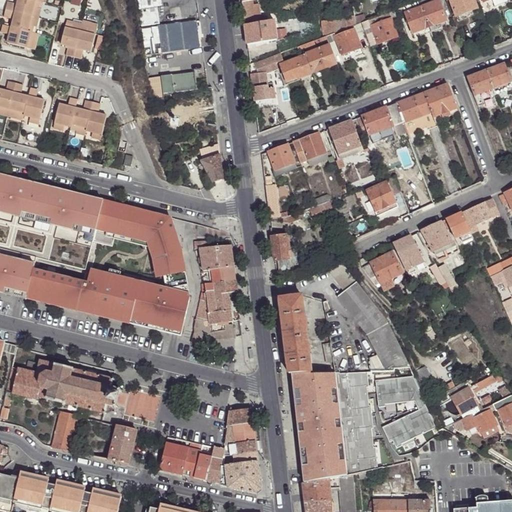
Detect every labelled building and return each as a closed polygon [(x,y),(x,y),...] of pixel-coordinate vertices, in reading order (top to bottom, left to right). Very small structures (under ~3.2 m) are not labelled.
[(7,3),(5,10),(33,17),(36,8),(38,9),(40,2),(38,2),(29,0),(17,0),(17,5),(7,3)] [(253,0),(242,3),(245,25),(256,23),(253,4),(253,0)] [(445,0),(445,1),(447,0),(449,0),(456,17),(476,9),(473,0),(445,0)] [(419,1),(415,3),(412,4),(414,11),(422,8),(419,1)] [(429,5),(422,8),(429,27),(437,24),(446,21),(438,1),(429,5)] [(422,8),(414,11),(405,14),(413,34),(419,31),(429,27),(422,8)] [(33,17),(5,10),(4,18),(13,20),(11,28),(30,32),(32,32),(34,26),(31,25),(33,17)] [(361,14),(355,15),(354,15),(356,25),(361,23),(363,23),(361,14)] [(397,37),(388,14),(363,23),(361,23),(365,35),(372,32),(376,42),(377,45),(397,37)] [(356,25),(354,15),(345,19),(347,29),(356,25)] [(335,20),(321,22),(323,38),(326,37),(336,33),(337,32),(335,20)] [(261,23),(256,23),(245,25),(247,45),(277,40),(286,38),(285,29),(275,30),(274,21),(261,23)] [(82,26),(67,22),(67,24),(73,26),(73,28),(81,30),(82,26)] [(73,26),(67,24),(61,45),(69,47),(67,57),(74,58),(81,30),(73,28),(73,26)] [(11,28),(3,26),(1,33),(9,35),(7,44),(27,48),(30,32),(11,28)] [(157,27),(141,29),(145,56),(161,54),(157,27)] [(429,27),(419,31),(421,36),(431,32),(429,27)] [(353,29),(337,35),(335,36),(336,41),(342,55),(360,48),(353,29)] [(90,33),(81,30),(74,58),(82,60),(84,51),(92,53),(97,32),(91,30),(90,30),(90,33)] [(30,32),(27,48),(31,49),(35,33),(32,32),(30,32)] [(372,32),(365,35),(369,45),(373,43),(376,42),(372,32)] [(336,33),(326,37),(327,41),(328,44),(336,41),(335,36),(337,35),(336,33)] [(326,37),(323,38),(313,41),(315,46),(327,41),(326,37)] [(315,46),(313,41),(302,46),(305,52),(305,55),(316,51),(315,46)] [(305,52),(302,46),(296,47),(299,54),(305,52)] [(329,46),(316,51),(305,55),(306,56),(313,74),(336,65),(329,46)] [(283,61),(281,53),(255,63),(258,74),(266,72),(266,73),(278,69),(276,63),(283,61)] [(306,56),(280,65),(284,75),(295,71),(298,78),(298,79),(313,74),(306,56)] [(493,89),(508,83),(511,82),(504,63),(486,70),(493,89)] [(315,80),(339,71),(336,65),(313,74),(315,80)] [(477,95),(493,89),(486,70),(466,78),(473,97),(477,95)] [(286,82),(298,78),(295,71),(284,75),(286,82)] [(258,74),(251,74),(253,88),(254,102),(275,99),(274,88),(268,89),(266,73),(266,72),(258,74)] [(163,94),(198,90),(198,89),(195,73),(161,77),(163,94)] [(0,110),(8,112),(15,84),(8,82),(5,92),(0,90),(0,110)] [(493,89),(495,95),(506,91),(510,89),(508,83),(493,89)] [(15,84),(8,112),(17,114),(16,117),(17,117),(23,118),(24,116),(28,97),(20,95),(23,86),(15,84)] [(447,85),(424,93),(431,112),(433,116),(456,108),(447,85)] [(30,89),(28,97),(24,116),(30,118),(40,120),(44,101),(36,99),(38,91),(30,89)] [(479,101),(495,95),(493,89),(477,95),(479,101)] [(424,93),(396,104),(403,122),(421,116),(431,112),(424,93)] [(74,111),(76,103),(69,101),(67,109),(58,107),(54,126),(63,129),(70,130),(74,111)] [(76,131),(85,133),(92,105),(84,103),(82,113),(74,111),(70,130),(69,132),(75,133),(76,133),(76,131)] [(396,104),(385,108),(393,127),(394,131),(396,136),(407,132),(406,131),(405,127),(403,122),(396,104)] [(99,107),(92,105),(85,133),(91,135),(101,137),(106,118),(97,116),(99,107)] [(385,108),(362,116),(370,135),(393,127),(385,108)] [(458,113),(456,108),(433,116),(433,117),(435,121),(445,118),(448,116),(458,113)] [(362,116),(356,119),(358,124),(364,137),(370,135),(362,116)] [(421,116),(403,122),(405,127),(423,120),(421,116)] [(352,121),(328,129),(335,147),(338,155),(362,146),(354,125),(352,121)] [(393,127),(370,135),(371,140),(394,131),(393,127)] [(318,133),(300,140),(307,159),(326,152),(318,133)] [(300,140),(292,142),(300,162),(305,160),(307,159),(300,140)] [(288,144),(268,152),(272,165),(275,171),(294,163),(288,144)] [(220,155),(219,145),(201,151),(203,161),(220,155)] [(362,146),(338,155),(336,155),(338,161),(342,159),(363,151),(363,150),(362,146)] [(369,151),(372,159),(377,157),(375,152),(376,151),(374,147),(368,149),(369,151)] [(326,152),(328,158),(330,163),(335,161),(331,151),(326,152)] [(307,159),(305,160),(307,166),(328,158),(326,152),(307,159)] [(217,181),(223,180),(220,155),(203,161),(201,161),(213,183),(217,181)] [(132,157),(125,156),(123,165),(125,166),(131,167),(132,157)] [(338,161),(335,162),(339,170),(345,167),(342,159),(338,161)] [(294,163),(275,171),(273,172),(275,176),(296,168),(294,163)] [(104,202),(0,176),(0,207),(97,232),(104,202)] [(389,179),(386,180),(387,182),(393,195),(401,192),(395,177),(392,178),(389,179)] [(393,195),(387,182),(366,192),(375,212),(396,203),(393,195)] [(267,198),(267,201),(277,200),(275,189),(275,185),(272,185),(270,185),(271,197),(267,198)] [(277,200),(279,218),(283,218),(285,218),(303,211),(302,207),(296,209),(295,207),(286,211),(286,213),(282,213),(279,188),(275,189),(277,200)] [(328,194),(314,200),(315,203),(316,206),(320,205),(329,202),(331,201),(328,194)] [(503,206),(509,204),(504,194),(498,196),(503,206)] [(492,199),(484,203),(487,210),(495,207),(492,199)] [(267,201),(269,219),(279,218),(277,200),(267,201)] [(34,265),(27,299),(29,300),(31,295),(43,298),(42,303),(44,298),(61,302),(59,307),(60,307),(61,302),(77,306),(76,311),(77,311),(78,306),(95,311),(94,316),(95,316),(96,311),(113,315),(112,320),(114,315),(131,320),(130,325),(131,325),(132,320),(149,324),(148,329),(150,324),(167,328),(166,333),(167,328),(182,332),(189,299),(183,265),(181,254),(171,219),(104,202),(97,232),(94,243),(113,248),(115,240),(116,235),(155,245),(158,245),(161,258),(156,259),(159,277),(163,277),(166,276),(169,291),(165,290),(119,278),(108,275),(91,271),(90,275),(35,261),(34,265)] [(285,218),(283,218),(283,223),(289,224),(311,216),(313,221),(334,213),(329,202),(320,205),(316,206),(303,211),(285,218)] [(396,203),(375,212),(377,217),(387,212),(389,211),(398,207),(396,203)] [(466,211),(461,213),(468,229),(470,232),(470,233),(478,230),(476,225),(499,215),(495,207),(487,210),(484,203),(466,211)] [(460,237),(470,232),(468,229),(461,213),(446,220),(454,237),(455,239),(460,237)] [(452,238),(454,237),(446,220),(440,222),(450,239),(452,238)] [(450,239),(440,222),(422,231),(432,249),(430,250),(432,252),(451,244),(452,243),(450,239)] [(116,235),(115,240),(154,249),(155,245),(116,235)] [(283,236),(271,237),(275,261),(278,261),(289,259),(289,258),(286,238),(283,236)] [(425,264),(418,249),(411,236),(393,244),(408,272),(425,264)] [(207,242),(195,243),(195,250),(200,250),(207,249),(207,242)] [(451,244),(432,252),(436,255),(443,252),(446,251),(453,247),(451,244)] [(234,267),(231,246),(207,249),(200,250),(201,256),(202,263),(203,271),(211,271),(234,267)] [(377,275),(381,283),(390,279),(402,273),(392,253),(371,263),(371,264),(377,275)] [(0,292),(27,299),(34,265),(0,256),(0,292)] [(289,259),(278,261),(279,271),(291,270),(289,259)] [(485,267),(490,277),(493,275),(502,271),(507,269),(504,261),(490,268),(489,265),(485,267)] [(356,282),(343,264),(329,270),(344,292),(356,282)] [(362,269),(370,279),(377,275),(371,264),(362,268),(362,269)] [(446,283),(444,278),(438,268),(437,268),(435,264),(429,268),(440,286),(446,283)] [(444,278),(451,274),(444,265),(438,268),(444,278)] [(511,285),(511,266),(507,269),(502,271),(504,276),(510,287),(511,285)] [(234,267),(211,271),(213,284),(235,281),(234,267)] [(120,273),(109,270),(108,275),(119,278),(120,273)] [(493,275),(496,281),(500,279),(500,277),(504,276),(502,271),(493,275)] [(404,278),(402,273),(390,279),(393,283),(404,278)] [(456,284),(451,274),(444,278),(446,283),(449,288),(456,284)] [(370,279),(375,285),(381,283),(377,275),(370,279)] [(390,279),(381,283),(384,288),(393,283),(390,279)] [(204,285),(202,286),(202,292),(205,292),(206,297),(228,294),(237,292),(235,281),(213,284),(207,285),(204,285)] [(393,368),(409,367),(388,323),(356,282),(344,292),(337,297),(367,335),(378,355),(369,359),(371,371),(393,370),(393,368)] [(228,294),(206,297),(207,301),(210,326),(220,324),(232,322),(228,294)] [(31,295),(29,300),(42,303),(43,298),(31,295)] [(279,298),(284,339),(306,336),(305,328),(307,328),(305,320),(304,320),(301,296),(279,298)] [(44,298),(42,303),(59,307),(61,302),(44,298)] [(207,301),(201,299),(193,328),(207,326),(210,326),(207,301)] [(61,302),(60,307),(76,311),(77,306),(61,302)] [(95,311),(78,306),(77,311),(94,316),(95,311)] [(113,315),(96,311),(95,316),(112,320),(113,315)] [(131,320),(114,315),(112,320),(130,325),(131,320)] [(132,320),(131,325),(148,329),(149,324),(132,320)] [(167,328),(150,324),(148,329),(166,333),(167,328)] [(207,326),(209,341),(234,338),(232,325),(220,327),(220,324),(210,326),(207,326)] [(207,326),(193,328),(194,334),(193,339),(193,343),(209,341),(207,326)] [(167,328),(166,333),(181,337),(182,332),(167,328)] [(284,339),(288,373),(292,373),(310,372),(308,352),(310,352),(308,344),(307,344),(306,336),(284,339)] [(327,363),(333,361),(330,343),(323,345),(327,363)] [(62,403),(62,405),(63,405),(64,403),(76,406),(75,408),(77,408),(77,407),(89,410),(89,411),(90,411),(91,410),(103,413),(103,414),(104,415),(104,413),(105,414),(106,412),(105,412),(106,405),(111,388),(112,381),(113,382),(114,380),(113,380),(113,378),(111,378),(111,379),(98,376),(99,375),(98,375),(97,376),(85,373),(85,372),(84,371),(84,373),(71,370),(71,368),(70,368),(70,369),(56,366),(56,365),(55,364),(39,361),(38,364),(37,370),(46,373),(39,376),(37,383),(42,389),(39,388),(37,397),(46,399),(46,401),(48,401),(48,399),(62,403)] [(37,370),(38,364),(28,362),(26,371),(17,369),(12,394),(36,400),(37,397),(39,388),(42,389),(37,383),(39,376),(46,373),(37,370)] [(17,369),(11,368),(6,392),(12,394),(17,369)] [(368,371),(336,372),(347,476),(353,475),(378,469),(375,446),(373,447),(371,428),(373,428),(371,405),(368,405),(366,389),(369,388),(368,371)] [(495,403),(511,395),(498,371),(471,387),(484,409),(492,405),(495,403)] [(310,372),(292,373),(306,483),(330,479),(339,477),(347,476),(336,372),(310,374),(310,372)] [(413,375),(376,379),(379,406),(385,407),(385,404),(414,400),(418,410),(382,426),(389,441),(393,440),(396,448),(403,446),(402,443),(437,427),(413,375)] [(452,397),(458,394),(455,389),(449,392),(446,387),(434,393),(440,405),(452,398),(452,397)] [(480,411),(484,409),(471,387),(468,389),(480,411)] [(111,388),(106,405),(113,406),(117,407),(117,406),(115,405),(118,392),(120,392),(121,391),(117,390),(111,388)] [(479,411),(480,411),(468,389),(468,388),(458,394),(452,397),(452,398),(461,414),(463,418),(473,414),(479,411)] [(12,394),(6,392),(3,405),(8,406),(9,400),(11,399),(12,394)] [(511,403),(498,410),(506,427),(511,424),(511,403)] [(2,408),(0,417),(0,418),(6,420),(8,410),(2,408)] [(251,408),(230,411),(228,425),(233,425),(253,422),(252,415),(251,408)] [(489,410),(481,414),(474,417),(473,417),(477,426),(481,433),(497,426),(489,410)] [(70,446),(77,416),(61,412),(52,447),(69,451),(70,446)] [(474,417),(473,414),(463,418),(461,419),(464,425),(467,431),(477,426),(473,417),(474,417)] [(464,425),(461,419),(456,422),(450,425),(455,429),(464,425)] [(256,442),(253,422),(233,425),(235,445),(256,442)] [(233,425),(228,425),(225,447),(230,446),(235,445),(233,425)] [(108,461),(128,466),(136,431),(117,426),(108,461)] [(499,430),(497,426),(481,433),(484,437),(499,430)] [(257,453),(256,442),(235,445),(230,446),(231,449),(231,456),(238,455),(257,453)] [(166,444),(160,470),(182,475),(195,478),(200,452),(202,445),(189,443),(189,447),(188,449),(166,444)] [(202,445),(200,452),(212,455),(213,452),(214,448),(202,445)] [(69,451),(85,455),(86,450),(70,446),(69,451)] [(225,450),(224,450),(214,448),(213,452),(212,455),(212,459),(224,461),(225,457),(225,450)] [(200,452),(195,478),(207,481),(212,459),(212,455),(200,452)] [(258,462),(257,453),(238,455),(239,465),(258,462)] [(239,465),(238,455),(231,456),(227,456),(226,467),(239,465)] [(212,459),(207,481),(221,484),(222,484),(223,467),(224,461),(212,459)] [(261,490),(258,462),(239,465),(226,467),(223,467),(222,484),(221,484),(220,486),(256,495),(261,490)] [(0,511),(4,511),(106,511),(107,511),(111,511),(117,511),(121,497),(93,490),(92,495),(89,507),(82,505),(84,493),(85,489),(57,482),(56,487),(53,499),(46,497),(49,485),(50,481),(20,474),(19,477),(16,490),(9,489),(11,481),(0,478),(0,511)] [(354,486),(353,475),(347,476),(339,477),(340,485),(340,488),(354,486)] [(12,476),(12,477),(11,481),(9,489),(16,490),(19,477),(12,476)] [(340,485),(339,477),(330,479),(331,487),(340,485)] [(302,484),(304,501),(332,500),(331,487),(330,479),(306,483),(302,484)] [(56,487),(49,485),(46,497),(53,499),(56,487)] [(356,510),(354,486),(340,488),(343,511),(346,510),(356,511),(356,510)] [(84,493),(82,505),(89,507),(92,495),(84,493)] [(511,511),(511,500),(488,501),(488,497),(485,493),(479,494),(476,497),(477,509),(453,510),(453,511),(511,511)] [(304,501),(305,511),(332,511),(332,500),(304,501)] [(408,501),(408,511),(430,511),(430,500),(413,501),(408,501)] [(374,511),(408,511),(408,501),(374,501),(374,511)]
